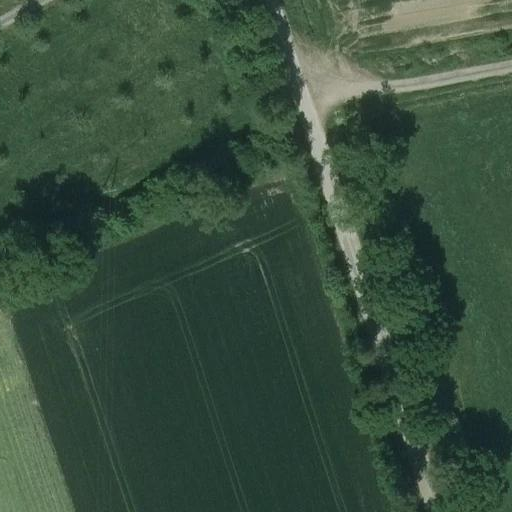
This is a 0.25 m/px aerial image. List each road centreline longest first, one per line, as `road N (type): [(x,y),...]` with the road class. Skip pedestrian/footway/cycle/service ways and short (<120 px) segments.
road 1 (unclassified): [(269,0),(436,511)]
road 2 (track): [(294,73),(397,88),(511,65)]
